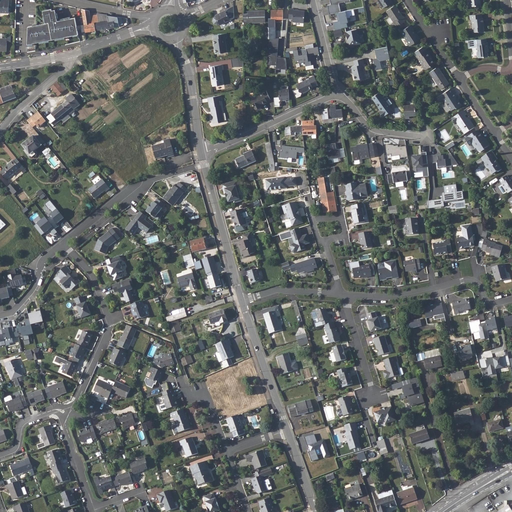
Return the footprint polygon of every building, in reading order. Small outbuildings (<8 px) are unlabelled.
[(0,0),(0,12),(9,13),(8,0),(2,0),(3,0),(1,0),(0,0)] [(327,0),(331,16),(365,9),(362,0),(327,0)] [(395,5),(386,11),(393,22),(392,23),(395,27),(406,20),(403,16),(402,16),(395,5)] [(27,27),(27,44),(78,34),(75,17),(57,21),(54,9),(51,10),(51,8),(42,11),(44,22),(27,27)] [(219,24),(220,25),(230,20),(234,18),(233,8),(231,10),(230,8),(225,10),(215,16),(216,17),(214,18),(213,21),(214,24),(217,25),(219,24)] [(89,11),(82,9),(83,17),(84,22),(85,32),(96,30),(95,22),(91,23),(90,15),(89,11)] [(271,18),(268,18),(269,27),(269,34),(269,39),(276,39),(275,19),(283,19),(283,10),(278,10),(271,9),(271,18)] [(289,9),(288,19),(293,19),(292,22),(304,23),(304,11),(294,10),(294,9),(289,9)] [(243,25),(248,25),(248,23),(266,22),(265,11),(248,11),(248,14),(243,14),(243,25)] [(98,22),(95,22),(96,30),(109,28),(107,16),(107,15),(97,13),(97,14),(98,22)] [(481,14),(470,15),(470,20),(472,20),(473,33),(478,32),(479,33),(483,32),(482,24),(483,24),(483,19),(482,19),(481,14)] [(121,18),(107,16),(109,28),(119,26),(120,28),(126,25),(125,23),(123,24),(121,18)] [(410,25),(400,32),(409,46),(419,39),(417,35),(416,36),(414,34),(415,33),(412,30),(413,29),(410,25)] [(340,28),(333,30),(335,37),(343,35),(341,28),(340,28)] [(356,29),(346,31),(348,40),(346,41),(347,45),(350,47),(354,46),(355,45),(361,43),(359,35),(358,34),(356,29)] [(226,33),(213,35),(213,39),(215,53),(215,54),(226,52),(224,38),(227,37),(226,33)] [(6,38),(0,37),(0,50),(6,50),(6,41),(10,41),(10,34),(6,34),(6,38)] [(278,39),(276,39),(269,39),(267,65),(276,65),(276,69),(286,69),(287,58),(277,57),(278,39)] [(486,39),(475,40),(476,45),(477,44),(477,51),(476,53),(476,57),(478,58),(487,57),(487,52),(486,48),(488,48),(488,43),(486,43),(486,39)] [(313,48),(306,49),(307,56),(319,54),(318,47),(313,48)] [(431,60),(429,56),(430,54),(428,52),(427,52),(425,49),(415,56),(419,61),(419,60),(421,63),(420,65),(423,69),(425,69),(434,64),(431,60)] [(355,66),(352,67),(353,71),(354,71),(355,74),(356,80),(361,78),(361,80),(366,78),(363,64),(365,64),(363,58),(354,61),(355,66)] [(221,65),(210,66),(213,86),(223,85),(220,69),(222,69),(221,65)] [(437,66),(429,72),(440,89),(448,83),(437,66)] [(309,79),(296,85),(299,92),(302,93),(306,92),(305,91),(313,88),(312,87),(318,85),(314,76),(308,78),(309,79)] [(59,80),(51,88),(58,96),(67,89),(59,80)] [(11,85),(0,89),(0,103),(16,98),(11,85)] [(458,96),(454,91),(453,91),(451,88),(437,97),(439,101),(444,99),(451,110),(455,108),(457,108),(462,105),(456,97),(458,96)] [(263,93),(251,98),(256,109),(261,107),(260,105),(268,102),(267,101),(271,99),(266,90),(262,92),(263,93)] [(286,102),(289,102),(289,90),(279,91),(279,99),(280,100),(285,100),(286,102)] [(382,91),(371,98),(380,111),(379,112),(382,117),(392,110),(389,105),(392,103),(389,99),(386,101),(383,97),(385,95),(382,91)] [(67,101),(62,105),(69,113),(80,105),(71,94),(65,99),(67,101)] [(210,107),(211,112),(212,112),(213,114),(212,114),(214,123),(224,122),(221,105),(220,105),(219,101),(222,100),(221,95),(208,98),(210,107)] [(24,111),(22,112),(27,118),(35,111),(33,110),(39,104),(36,100),(24,111)] [(62,105),(47,118),(52,124),(53,122),(55,124),(58,123),(69,113),(62,105)] [(330,109),(321,110),(322,120),(342,118),(342,110),(336,111),(336,105),(330,105),(330,109)] [(415,105),(404,106),(405,118),(409,118),(409,116),(416,115),(415,105)] [(464,110),(451,119),(454,123),(456,122),(464,133),(474,127),(469,119),(467,120),(466,117),(464,115),(466,114),(464,110)] [(35,111),(27,118),(37,130),(39,133),(43,130),(47,126),(35,111)] [(314,121),(302,122),(302,127),(302,135),(302,136),(312,135),(312,139),(316,139),(316,135),(317,135),(317,126),(314,126),(314,121)] [(51,135),(55,141),(67,132),(63,126),(51,135)] [(302,127),(285,128),(286,136),(302,135),(302,127)] [(37,130),(35,131),(60,162),(63,159),(45,137),(47,135),(43,131),(43,130),(39,133),(37,130)] [(477,130),(469,136),(464,138),(469,146),(471,143),(474,148),(475,147),(479,152),(483,149),(483,148),(489,144),(486,140),(484,141),(481,137),(477,130)] [(33,135),(21,145),(29,155),(41,145),(33,135)] [(164,143),(152,147),(156,159),(168,155),(168,157),(174,155),(170,139),(163,141),(164,143)] [(270,142),(265,143),(270,168),(275,166),(272,151),(271,145),(270,142)] [(340,158),(346,157),(345,148),(337,149),(336,143),(327,144),(330,163),(340,162),(340,158)] [(358,147),(351,148),(352,154),(353,154),(354,161),(360,160),(375,157),(373,144),(368,145),(368,144),(361,145),(362,146),(358,147)] [(386,145),(387,154),(392,153),(392,155),(401,154),(401,158),(408,157),(407,146),(398,147),(398,144),(386,145)] [(304,148),(271,145),(272,151),(279,152),(279,157),(287,158),(287,157),(296,157),(296,151),(304,152),(304,148)] [(492,150),(481,157),(485,163),(484,165),(486,168),(489,169),(493,174),(497,171),(498,171),(502,169),(496,160),(494,157),(495,156),(492,150)] [(244,156),(235,160),(239,169),(256,161),(251,151),(244,154),(244,156)] [(429,177),(426,152),(421,152),(421,154),(411,155),(414,178),(429,177)] [(451,154),(432,156),(433,163),(438,162),(438,167),(458,165),(451,154)] [(24,168),(16,159),(14,161),(13,161),(3,169),(3,170),(0,172),(6,180),(19,169),(21,171),(24,168)] [(347,164),(330,167),(331,173),(348,170),(347,164)] [(410,176),(410,170),(392,173),(392,174),(387,175),(389,184),(408,181),(407,177),(410,176)] [(506,175),(499,179),(508,193),(511,191),(511,190),(511,179),(510,177),(509,178),(506,175)] [(331,176),(324,177),(330,212),(337,211),(337,208),(331,176)] [(271,186),(272,190),(278,189),(278,188),(281,188),(282,188),(287,188),(287,186),(296,185),(295,177),(286,178),(285,177),(265,180),(266,187),(271,186)] [(324,177),(318,178),(323,213),(330,212),(324,177)] [(88,190),(94,199),(105,190),(106,192),(109,189),(102,179),(88,190)] [(236,180),(222,185),(224,194),(226,194),(228,202),(233,201),(234,202),(235,203),(241,201),(242,200),(241,196),(240,195),(238,196),(237,192),(238,190),(236,186),(238,185),(236,180)] [(168,192),(163,198),(173,206),(183,192),(184,193),(188,189),(179,182),(175,186),(174,185),(169,192),(168,192)] [(348,184),(345,184),(347,191),(347,194),(346,194),(347,199),(348,200),(357,199),(359,197),(367,195),(365,184),(356,185),(356,182),(354,183),(348,184)] [(442,198),(428,200),(428,208),(444,206),(443,201),(463,199),(463,191),(457,191),(456,185),(443,186),(444,193),(442,193),(442,198)] [(146,211),(155,218),(165,204),(157,198),(154,202),(153,201),(151,205),(150,204),(148,207),(149,208),(146,211)] [(50,216),(46,219),(54,229),(58,226),(56,223),(63,218),(50,200),(45,204),(49,209),(49,208),(52,212),(49,214),(50,216)] [(296,201),(282,206),(284,214),(286,213),(288,219),(290,220),(292,226),(303,222),(301,216),(300,216),(298,209),(296,201)] [(363,203),(351,206),(352,210),(350,210),(353,224),(364,222),(363,215),(365,214),(363,203)] [(241,209),(230,212),(231,216),(230,216),(232,221),(233,220),(235,226),(239,225),(240,226),(245,225),(246,223),(245,220),(243,219),(241,213),(243,213),(241,209)] [(147,216),(140,211),(137,216),(138,217),(134,222),(132,220),(126,229),(133,234),(139,227),(147,233),(152,225),(145,220),(147,216)] [(46,219),(44,216),(33,225),(41,235),(49,229),(53,235),(57,232),(54,229),(46,219)] [(415,218),(405,220),(407,236),(418,234),(416,226),(417,226),(417,222),(416,222),(415,218)] [(471,224),(461,226),(463,237),(457,238),(459,248),(460,248),(461,249),(463,249),(464,248),(465,247),(465,246),(468,246),(468,247),(474,246),(473,241),(475,240),(474,235),(472,235),(471,224)] [(95,250),(106,254),(109,247),(116,241),(115,239),(119,236),(112,228),(109,231),(104,236),(104,237),(100,240),(99,239),(95,250)] [(298,228),(290,230),(294,243),(291,244),(290,246),(292,252),(293,252),(301,250),(302,248),(304,248),(303,245),(304,244),(309,243),(306,234),(301,236),(298,228)] [(371,231),(358,234),(360,242),(361,242),(362,248),(372,246),(370,235),(371,235),(371,231)] [(250,232),(242,235),(244,241),(238,243),(240,248),(241,247),(242,251),(241,251),(243,257),(243,258),(250,255),(250,254),(254,253),(255,251),(254,248),(252,247),(250,239),(252,238),(250,232)] [(193,252),(206,249),(203,238),(190,242),(193,252)] [(434,243),(433,245),(435,254),(436,255),(448,254),(447,252),(452,252),(450,239),(445,240),(445,242),(434,243)] [(484,239),(481,250),(486,251),(486,252),(491,254),(491,255),(499,257),(503,247),(496,245),(496,243),(489,241),(489,240),(484,239)] [(193,262),(191,254),(183,257),(185,262),(188,261),(190,267),(194,265),(193,262)] [(121,261),(119,256),(106,260),(108,265),(107,266),(110,272),(111,272),(114,280),(123,277),(121,271),(124,271),(120,261),(121,261)] [(314,258),(295,264),(298,274),(305,272),(306,273),(307,273),(313,271),(313,270),(314,269),(317,267),(314,258)] [(409,261),(403,262),(404,267),(405,267),(406,271),(412,270),(413,273),(417,272),(417,269),(421,268),(419,259),(414,260),(414,259),(409,260),(409,261)] [(378,269),(380,280),(387,279),(386,277),(388,277),(389,277),(392,277),(393,279),(399,278),(395,260),(379,263),(378,265),(378,269)] [(199,261),(193,262),(194,265),(196,270),(202,268),(199,261)] [(288,262),(281,264),(283,271),(290,269),(288,262)] [(504,264),(492,267),(493,275),(495,275),(496,281),(506,279),(504,269),(506,268),(504,264)] [(353,272),(351,274),(352,277),(354,278),(362,277),(362,278),(372,276),(372,275),(369,265),(352,268),(353,272)] [(72,289),(80,282),(76,278),(74,280),(69,274),(71,272),(66,266),(60,271),(61,272),(58,276),(62,280),(60,282),(62,284),(62,286),(64,288),(67,288),(69,286),(72,289)] [(11,287),(11,289),(16,288),(15,286),(24,285),(21,275),(15,277),(15,275),(16,275),(15,269),(7,272),(11,287)] [(197,289),(191,270),(190,269),(182,272),(181,273),(182,276),(177,278),(178,282),(177,282),(178,285),(179,285),(181,288),(190,285),(191,290),(193,289),(193,290),(197,289)] [(257,269),(248,271),(250,278),(251,278),(252,283),(260,281),(257,269)] [(222,286),(218,274),(208,277),(211,289),(222,286)] [(133,283),(131,278),(113,284),(115,292),(119,291),(122,290),(123,292),(127,302),(134,299),(130,290),(132,289),(130,284),(133,283)] [(0,289),(0,295),(0,296),(1,300),(9,298),(9,296),(13,296),(11,289),(11,287),(0,289)] [(81,318),(91,314),(86,302),(83,296),(75,299),(77,305),(81,318)] [(464,300),(461,301),(453,303),(455,314),(460,313),(460,311),(471,308),(469,298),(465,299),(464,300)] [(140,301),(130,305),(132,309),(130,310),(132,314),(134,314),(136,320),(140,318),(140,319),(145,317),(143,311),(144,310),(143,306),(141,305),(140,301)] [(446,321),(442,303),(423,307),(426,318),(434,316),(434,320),(440,319),(441,322),(446,321)] [(276,318),(274,311),(279,310),(278,306),(269,309),(270,312),(264,315),(270,333),(280,330),(276,318)] [(43,321),(40,309),(36,310),(37,312),(28,314),(30,320),(31,324),(43,321)] [(320,322),(322,326),(324,325),(330,323),(329,319),(331,318),(330,314),(327,315),(326,309),(321,310),(311,313),(313,319),(317,318),(319,322),(320,322)] [(223,310),(208,315),(211,324),(219,321),(220,324),(227,321),(223,310)] [(185,312),(166,319),(168,323),(187,317),(185,312)] [(375,312),(367,314),(368,320),(367,320),(370,332),(381,328),(378,317),(377,317),(375,312)] [(503,316),(506,327),(511,325),(511,315),(508,316),(508,315),(503,316)] [(498,330),(495,317),(491,318),(491,319),(485,321),(486,322),(488,330),(494,329),(494,331),(498,330)] [(31,324),(30,320),(25,321),(26,326),(21,328),(21,325),(16,326),(17,329),(18,334),(22,333),(24,341),(29,340),(28,335),(33,334),(31,324)] [(479,320),(469,322),(472,333),(472,334),(479,332),(481,340),(489,338),(488,330),(486,322),(481,322),(482,323),(480,324),(479,320)] [(175,321),(169,323),(172,333),(178,331),(175,321)] [(330,323),(324,325),(330,343),(334,341),(335,342),(340,341),(341,339),(340,336),(338,336),(337,333),(338,333),(336,328),(335,328),(333,322),(330,323)] [(121,337),(117,345),(128,350),(137,330),(127,325),(122,337),(121,337)] [(18,334),(17,329),(13,330),(12,327),(2,329),(4,340),(19,337),(18,334)] [(83,331),(77,345),(85,348),(87,344),(88,345),(93,335),(83,331)] [(384,335),(373,339),(374,343),(375,343),(379,355),(389,352),(384,335)] [(307,337),(298,340),(300,346),(309,343),(307,337)] [(228,339),(215,345),(218,352),(216,353),(220,362),(223,361),(234,357),(232,350),(231,351),(229,347),(231,346),(228,339)] [(77,345),(76,344),(71,355),(74,357),(80,359),(81,360),(84,352),(85,353),(87,349),(85,348),(77,345)] [(341,345),(332,347),(337,362),(346,359),(343,348),(342,348),(341,345)] [(464,348),(459,348),(461,357),(473,355),(471,345),(464,346),(464,348)] [(112,356),(109,362),(119,366),(123,356),(125,357),(127,354),(114,348),(111,356),(112,356)] [(439,350),(427,353),(428,359),(440,356),(439,350)] [(162,368),(168,366),(170,365),(170,366),(175,364),(174,364),(178,363),(175,353),(171,355),(171,354),(159,358),(162,368)] [(288,353),(277,357),(278,361),(279,361),(283,374),(294,371),(288,353)] [(428,359),(427,353),(418,355),(420,363),(425,362),(427,370),(443,366),(442,363),(447,362),(445,355),(440,356),(428,359)] [(509,355),(493,359),(496,369),(511,366),(509,355)] [(187,356),(181,358),(184,366),(190,363),(187,356)] [(396,356),(383,360),(386,369),(388,369),(388,371),(387,371),(383,372),(385,378),(389,377),(389,378),(400,375),(400,376),(402,376),(403,374),(402,369),(400,368),(398,368),(396,362),(398,362),(396,356)] [(71,363),(77,365),(80,359),(74,357),(71,363)] [(497,373),(496,369),(493,359),(493,357),(489,358),(489,359),(487,360),(487,358),(479,359),(481,369),(487,368),(489,375),(497,373)] [(10,375),(12,380),(14,379),(17,378),(23,376),(17,359),(5,363),(7,371),(9,371),(11,374),(10,375)] [(71,363),(67,361),(62,373),(72,377),(75,369),(77,370),(79,366),(77,365),(71,363)] [(164,372),(152,367),(150,371),(152,372),(149,379),(153,381),(154,379),(158,382),(160,378),(161,376),(162,376),(164,372)] [(345,368),(337,370),(338,375),(340,374),(341,378),(340,380),(342,387),(353,384),(349,371),(347,372),(345,368)] [(464,371),(450,373),(452,381),(466,378),(464,371)] [(411,406),(424,402),(421,390),(415,392),(414,388),(420,387),(417,378),(412,379),(409,380),(411,384),(402,387),(404,392),(406,391),(406,392),(404,394),(399,396),(401,400),(406,398),(405,397),(407,396),(411,406)] [(104,397),(108,399),(111,393),(113,387),(98,380),(94,391),(101,394),(100,395),(104,397)] [(393,390),(402,387),(411,384),(409,380),(391,385),(393,390)] [(311,381),(299,385),(302,394),(314,390),(311,381)] [(63,382),(48,387),(48,388),(45,389),(48,398),(52,397),(52,399),(56,397),(56,396),(67,392),(63,382)] [(113,387),(111,393),(115,394),(126,398),(130,388),(116,382),(113,387)] [(172,389),(162,393),(163,397),(162,397),(163,399),(163,401),(164,403),(165,404),(167,409),(172,407),(173,407),(178,406),(175,397),(176,397),(175,393),(173,393),(172,389)] [(32,392),(27,394),(31,406),(37,405),(36,403),(45,400),(42,390),(33,394),(32,392)] [(10,412),(13,411),(16,410),(16,411),(24,408),(24,407),(27,406),(24,396),(20,398),(20,396),(16,398),(16,399),(12,401),(11,397),(9,397),(5,398),(4,400),(6,403),(5,403),(7,408),(8,407),(10,412)] [(348,396),(338,399),(341,409),(338,410),(337,411),(338,415),(340,416),(343,415),(344,415),(353,413),(350,404),(351,404),(350,399),(349,400),(348,396)] [(310,400),(287,406),(291,417),(314,411),(310,400)] [(385,424),(396,420),(392,407),(386,408),(387,409),(383,411),(383,410),(374,413),(377,423),(385,421),(385,424)] [(182,409),(169,414),(171,418),(173,417),(178,433),(190,429),(187,422),(188,421),(185,413),(184,414),(182,409)] [(470,409),(454,413),(457,423),(469,420),(469,421),(474,419),(470,409)] [(140,421),(138,413),(132,415),(132,413),(127,415),(128,416),(119,419),(120,423),(122,423),(123,428),(125,429),(129,428),(129,426),(133,425),(134,425),(136,425),(135,423),(140,421)] [(234,416),(226,419),(231,433),(232,432),(234,438),(244,434),(238,415),(234,416)] [(117,428),(114,419),(106,422),(104,422),(103,421),(99,423),(99,424),(97,425),(97,427),(99,433),(101,434),(117,428)] [(501,420),(488,423),(490,432),(503,428),(501,420)] [(356,422),(345,425),(347,433),(345,433),(350,450),(361,446),(358,435),(359,435),(357,429),(358,429),(356,422)] [(46,447),(55,443),(51,431),(53,430),(51,425),(39,430),(40,435),(41,434),(44,442),(37,445),(39,449),(46,447)] [(96,437),(92,426),(88,427),(84,428),(84,429),(78,431),(80,436),(78,436),(80,441),(82,442),(84,442),(85,439),(91,437),(92,439),(96,437)] [(426,429),(409,435),(412,444),(430,438),(426,429)] [(308,452),(311,462),(319,459),(317,455),(322,453),(324,459),(331,456),(324,439),(317,441),(314,434),(306,437),(311,451),(308,452)] [(191,438),(179,442),(181,446),(183,445),(187,458),(198,454),(194,442),(193,442),(191,438)] [(384,439),(377,442),(378,447),(379,450),(380,450),(382,454),(388,452),(384,439)] [(51,464),(52,468),(62,465),(60,461),(62,460),(60,456),(59,456),(57,450),(49,453),(52,463),(51,464)] [(248,457),(246,458),(248,462),(252,461),(254,460),(255,463),(254,463),(256,469),(266,465),(264,459),(266,458),(262,450),(258,452),(259,454),(248,457)] [(364,451),(357,453),(359,461),(366,458),(364,451)] [(33,469),(29,458),(25,459),(25,460),(11,466),(14,475),(33,469)] [(132,461),(129,462),(134,475),(141,472),(141,471),(143,470),(147,469),(145,464),(147,463),(145,459),(133,463),(132,461)] [(206,462),(190,467),(192,475),(194,474),(196,480),(197,479),(199,485),(205,483),(206,484),(213,482),(210,474),(208,474),(206,470),(208,469),(206,462)] [(52,468),(51,468),(53,474),(55,473),(58,483),(62,482),(63,482),(68,481),(66,476),(65,474),(66,473),(65,468),(63,469),(62,465),(52,468)] [(251,480),(254,488),(255,487),(256,490),(257,493),(259,494),(272,489),(269,481),(268,480),(264,482),(262,477),(273,473),(271,468),(263,471),(255,474),(256,478),(251,480)] [(121,486),(125,484),(127,483),(128,484),(132,483),(128,472),(116,476),(117,479),(112,481),(114,486),(120,484),(121,486)] [(112,481),(110,477),(99,481),(98,477),(94,479),(100,495),(103,493),(102,490),(110,487),(110,488),(114,487),(114,486),(112,481)] [(18,481),(5,485),(7,489),(9,488),(13,499),(23,495),(26,493),(24,487),(21,488),(18,481)] [(359,484),(345,489),(348,500),(363,495),(359,484)] [(403,491),(397,493),(401,504),(417,499),(414,487),(412,488),(412,486),(407,487),(407,486),(402,487),(403,491)] [(69,490),(61,493),(66,508),(75,505),(72,498),(74,497),(72,493),(70,494),(69,490)] [(170,490),(158,494),(161,502),(160,504),(163,511),(166,511),(167,511),(177,508),(170,490)] [(213,493),(203,497),(205,502),(208,511),(216,511),(220,511),(215,498),(214,499),(213,493)] [(397,505),(394,495),(375,501),(378,511),(379,511),(386,511),(386,509),(397,505)] [(271,498),(268,499),(258,502),(260,506),(259,506),(261,511),(273,511),(271,507),(272,506),(271,502),(272,501),(271,498)] [(29,511),(25,502),(13,506),(15,511),(17,510),(17,511),(29,511)]
